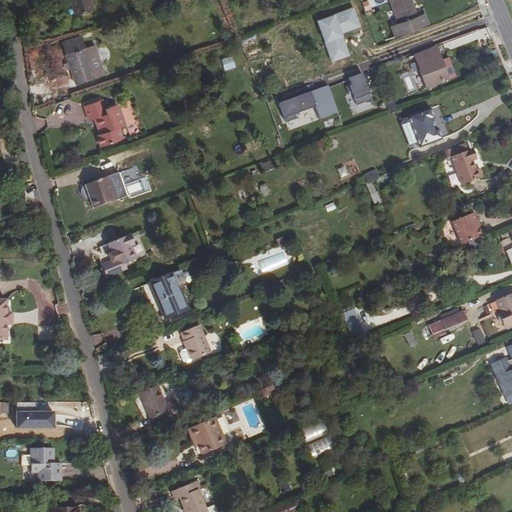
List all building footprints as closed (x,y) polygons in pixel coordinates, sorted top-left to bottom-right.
[(94,10),(91,0),(70,0),(75,15),(94,10)] [(388,0),(397,23),(391,26),(395,37),(429,25),(424,13),(417,16),(411,0),(388,0)] [(359,26),(352,8),(317,21),(331,61),(348,55),(340,33),(359,26)] [(66,55),(85,48),(81,35),(61,42),(66,55)] [(105,75),(95,45),(85,48),(66,55),(68,62),(70,68),(76,85),(105,75)] [(427,89),(448,80),(436,47),(414,56),(427,89)] [(232,55),(221,58),(224,70),(235,67),(232,55)] [(351,68),(333,74),(336,82),(354,77),(351,68)] [(357,106),(371,100),(361,74),(348,79),(351,86),(349,86),(357,106)] [(313,102),(331,95),(327,86),(310,92),(313,102)] [(313,102),(310,92),(279,104),(286,123),(297,119),(295,115),(315,107),(320,120),(337,113),(331,95),(313,102)] [(101,146),(123,139),(119,128),(124,126),(116,105),(105,109),(102,100),(84,106),(90,120),(94,119),(96,118),(102,133),(99,134),(97,135),(101,146)] [(417,142),(419,148),(441,140),(437,129),(435,130),(431,120),(434,119),(430,109),(408,117),(410,123),(404,125),(411,145),(417,142)] [(99,134),(102,133),(96,118),(94,119),(99,134)] [(472,161),(473,161),(470,150),(451,157),(461,186),(483,178),(479,169),(475,170),(472,161)] [(260,165),(264,173),(272,169),(267,161),(260,165)] [(339,178),(347,176),(345,167),(337,169),(339,178)] [(363,174),(366,182),(373,180),(371,172),(363,174)] [(93,209),(114,201),(106,178),(84,186),(93,209)] [(370,195),(376,192),(371,181),(365,184),(370,195)] [(477,221),(474,213),(452,222),(461,245),(482,237),(478,228),(475,222),(477,221)] [(129,235),(107,244),(99,247),(103,257),(100,259),(107,277),(127,269),(125,264),(136,260),(131,248),(134,246),(129,235)] [(169,255),(172,262),(179,259),(176,252),(169,255)] [(193,266),(181,270),(185,281),(180,283),(182,288),(204,279),(200,271),(196,273),(193,266)] [(181,270),(173,274),(142,287),(153,313),(160,310),(164,320),(188,310),(177,284),(180,283),(185,281),(181,270)] [(450,296),(464,290),(461,283),(447,288),(450,296)] [(511,326),(511,293),(495,301),(499,310),(497,310),(505,329),(511,326)] [(354,309),(338,316),(347,339),(363,333),(354,309)] [(440,321),(444,329),(467,319),(463,311),(440,321)] [(444,329),(440,321),(429,326),(432,334),(444,329)] [(199,326),(180,333),(183,342),(182,342),(185,349),(191,362),(210,354),(199,326)] [(476,345),(485,343),(482,329),(473,331),(476,345)] [(409,348),(417,344),(411,331),(404,334),(409,348)] [(506,396),(511,393),(511,346),(508,348),(511,356),(511,359),(506,362),(505,359),(492,365),(506,396)] [(183,363),(186,364),(191,362),(185,349),(180,351),(179,354),(183,363)] [(59,386),(67,386),(68,378),(59,378),(59,386)] [(258,390),(265,398),(274,390),(267,382),(258,390)] [(165,403),(157,385),(139,393),(150,419),(151,419),(153,424),(179,412),(174,400),(165,403)] [(0,413),(8,413),(8,403),(0,403),(0,413)] [(187,430),(192,440),(194,439),(197,447),(201,455),(222,445),(218,435),(221,434),(215,418),(187,430)] [(323,420),(299,430),(305,443),(328,433),(323,420)] [(226,444),(221,434),(218,435),(222,445),(226,444)] [(329,436),(306,446),(312,459),(335,448),(329,436)] [(31,474),(38,473),(38,481),(61,481),(61,464),(54,464),(54,448),(31,448),(31,474)] [(319,470),(323,479),(332,475),(328,466),(319,470)] [(280,492),(291,489),(288,479),(277,482),(280,492)] [(207,511),(198,489),(197,490),(194,482),(172,492),(175,500),(179,498),(184,511),(207,511)] [(293,511),(301,509),(297,499),(271,511),(293,511)]
